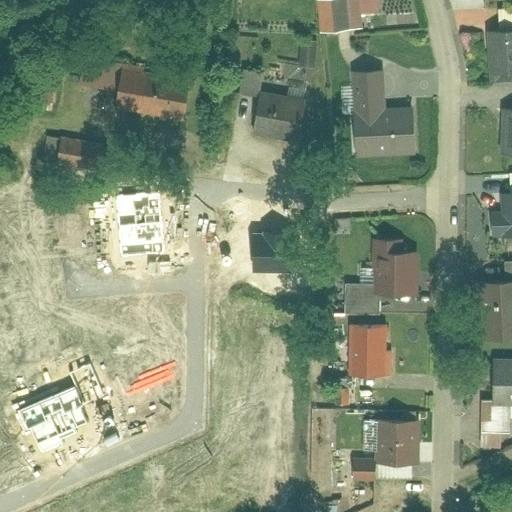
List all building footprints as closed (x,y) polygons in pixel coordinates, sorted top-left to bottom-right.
[(321,0),(323,20),(353,18),(352,6),(369,5),(368,0),(321,0)] [(511,19),(478,20),(479,73),(511,72),(511,19)] [(125,63),(116,107),(178,120),(187,76),(125,63)] [(355,153),(415,151),(413,104),(385,105),(384,66),(352,67),(355,153)] [(262,95),(255,134),(302,142),(309,103),(262,95)] [(511,99),(492,98),(490,141),(511,142),(511,99)] [(63,138),(59,165),(103,171),(106,144),(63,138)] [(511,183),(491,184),(492,225),(511,224),(511,183)] [(45,232),(41,198),(0,202),(0,267),(28,265),(25,234),(45,232)] [(166,218),(116,223),(119,260),(169,256),(166,218)] [(254,233),(255,268),(299,267),(298,233),(254,233)] [(346,281),(345,311),(379,312),(380,292),(416,293),(417,251),(401,251),(401,239),(372,239),(371,281),(346,281)] [(511,270),(475,272),(477,325),(511,323),(511,270)] [(54,292),(0,293),(0,319),(1,339),(56,337),(54,292)] [(167,321),(119,320),(119,386),(167,387),(167,321)] [(387,326),(350,326),(350,371),(387,371),(387,326)] [(265,400),(266,338),(226,338),(225,400),(265,400)] [(511,347),(483,346),(482,393),(511,393),(511,347)] [(76,379),(16,405),(34,447),(95,421),(76,379)] [(421,420),(380,419),(380,459),(419,461),(421,420)] [(284,440),(188,480),(201,511),(260,511),(306,493),(284,440)] [(359,458),(358,478),(379,479),(380,459),(359,458)]
